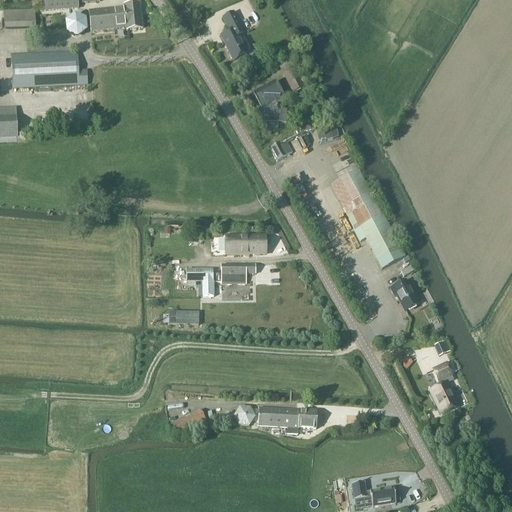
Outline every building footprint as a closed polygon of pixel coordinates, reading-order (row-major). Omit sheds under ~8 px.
[(77,9),(77,4),(76,0),(44,0),(45,12),(77,9)] [(124,8),(89,12),(91,33),(126,29),(126,31),(142,29),(139,4),(123,6),(124,8)] [(34,12),(4,13),(5,30),(35,28),(34,12)] [(241,28),(233,12),(222,18),(229,31),(220,36),(229,53),(229,55),(231,58),(232,59),(233,60),(242,56),(239,49),(244,46),(236,31),(241,28)] [(67,22),(68,33),(77,38),(87,32),(86,20),(76,16),(67,22)] [(77,53),(11,57),(13,88),(88,84),(87,71),(78,71),(77,53)] [(294,70),(285,75),(294,91),(303,86),(294,70)] [(276,82),(253,94),(262,110),(262,124),(288,124),(288,111),(281,111),(281,106),(287,103),(276,82)] [(16,108),(0,108),(0,138),(17,138),(16,108)] [(310,127),(301,129),(302,135),(310,133),(312,133),(310,127)] [(336,129),(317,133),(319,143),(326,142),(326,144),(333,142),(339,140),(336,129)] [(358,174),(330,188),(353,235),(380,221),(358,174)] [(264,236),(224,237),(225,256),(265,256),(264,236)] [(254,266),(221,266),(221,285),(244,285),(244,275),(254,275),(254,266)] [(202,298),(212,298),(212,271),(187,271),(187,283),(202,283),(202,298)] [(396,298),(405,314),(419,307),(414,298),(415,296),(412,291),(410,291),(405,282),(390,290),(394,299),(396,298)] [(210,311),(210,325),(236,326),(236,312),(210,311)] [(442,343),(434,346),(439,357),(447,354),(442,343)] [(445,364),(432,370),(438,381),(438,380),(450,374),(445,364)] [(441,385),(430,391),(441,413),(457,405),(446,384),(453,381),(450,374),(438,380),(441,385)] [(249,409),(239,408),(234,417),(238,426),(249,427),(254,417),(249,409)] [(316,412),(258,409),(257,427),(286,429),(286,435),(297,436),(297,429),(315,430),(316,412)] [(207,427),(199,412),(174,426),(180,436),(191,430),(194,435),(207,427)] [(364,483),(352,485),(354,501),(370,498),(372,508),(396,504),(393,488),(366,493),(364,483)]
